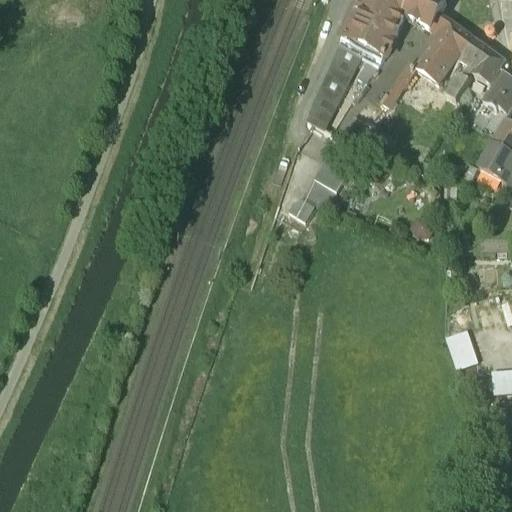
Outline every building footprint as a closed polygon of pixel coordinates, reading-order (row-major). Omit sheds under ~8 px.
[(429,0),(359,0),(340,44),(382,66),(405,22),(430,36),(439,20),(446,9),(429,0)] [(440,43),(450,29),(439,20),(430,36),(440,43)] [(417,75),(416,76),(417,77),(439,91),(462,58),(464,59),(474,45),(450,29),(440,43),(417,75)] [(486,54),(474,45),(464,59),(477,68),(486,54)] [(358,65),(336,53),(307,121),(307,128),(309,134),(311,135),(313,132),(321,136),(358,65)] [(504,67),(486,54),(477,68),(469,81),(490,92),(500,74),(504,67)] [(409,69),(382,109),(390,115),(404,95),(412,84),(417,77),(416,76),(417,75),(409,69)] [(511,89),(500,74),(490,92),(496,94),(485,111),(498,120),(500,118),(509,124),(511,119),(511,89)] [(439,91),(417,77),(412,84),(419,89),(412,100),(426,109),(439,91)] [(470,88),(460,83),(450,99),(447,104),(457,110),(470,88)] [(412,84),(405,95),(412,100),(419,89),(412,84)] [(439,91),(426,109),(438,118),(447,104),(450,99),(439,91)] [(353,124),(335,151),(356,164),(374,137),(353,124)] [(504,131),(492,124),(488,130),(487,132),(499,140),(504,131)] [(511,129),(507,126),(504,131),(499,140),(492,151),(511,162),(511,129)] [(391,147),(378,139),(370,152),(382,160),(391,147)] [(335,151),(313,185),(334,199),(356,164),(335,151)] [(511,162),(492,151),(479,174),(511,192),(511,162)] [(367,180),(376,192),(389,182),(380,170),(367,180)] [(302,204),(287,217),(303,227),(314,210),(322,216),(334,199),(313,185),(302,204)] [(456,193),(445,192),(444,201),(456,202),(456,193)] [(468,335),(447,342),(457,375),(479,369),(468,335)] [(511,375),(491,378),(493,399),(511,397),(511,375)]
